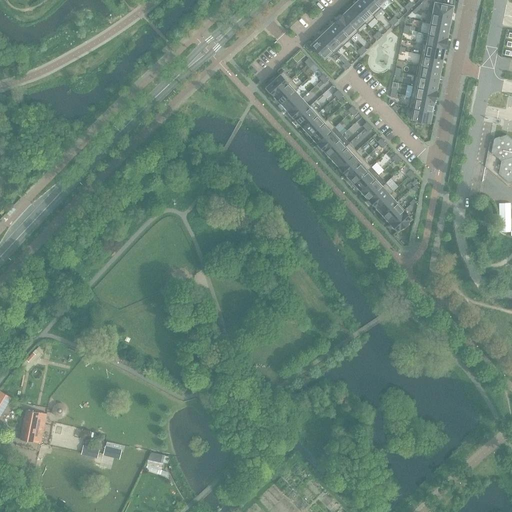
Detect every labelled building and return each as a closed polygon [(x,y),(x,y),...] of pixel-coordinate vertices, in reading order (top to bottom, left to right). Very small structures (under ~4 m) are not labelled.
[(357,0),(354,3),(350,7),(365,23),(366,25),(367,24),(374,17),(375,17),(371,13),(371,14),(358,0),(357,0)] [(373,0),(358,0),(371,14),(371,13),(379,6),(373,0)] [(432,12),(432,13),(451,16),(453,5),(452,5),(451,5),(448,4),(447,4),(447,2),(441,1),(441,2),(440,3),(434,2),(432,12)] [(350,7),(342,14),(357,30),(360,28),(363,25),(365,23),(350,7)] [(425,22),(425,23),(430,24),(430,23),(449,27),(451,16),(432,13),(432,12),(427,11),(427,12),(425,22)] [(342,14),(334,22),(350,38),(357,32),(358,31),(357,30),(342,14)] [(334,22),(326,29),(342,46),(350,38),(334,22)] [(430,24),(428,34),(447,38),(449,27),(430,23),(430,24)] [(326,29),(319,37),(332,51),(333,52),(334,53),(342,46),(326,29)] [(426,44),(444,48),(447,38),(428,34),(426,43),(426,44)] [(319,37),(310,44),(315,49),(314,50),(318,55),(319,54),(320,54),(324,58),(331,51),(332,51),(319,37)] [(422,44),(420,54),(442,59),(444,48),(426,44),(423,43),(422,43),(422,44)] [(420,54),(418,65),(440,69),(442,59),(420,54)] [(416,75),(416,76),(438,80),(440,69),(418,65),(416,75)] [(270,83),(265,87),(273,95),(291,79),(283,71),(280,74),(275,78),(274,77),(269,81),(270,83)] [(415,75),(412,86),(436,91),(438,80),(416,76),(416,75),(415,75)] [(291,79),(273,95),(280,103),(295,90),(295,91),(298,87),(291,79)] [(412,86),(410,96),(434,101),(436,91),(412,86)] [(295,90),(280,103),(288,111),(302,98),(295,91),(295,90)] [(408,107),(413,108),(432,112),(434,101),(410,96),(408,107)] [(302,98),(288,111),(295,119),(309,106),(304,100),(302,98)] [(309,106),(295,119),(302,127),(318,113),(311,105),(311,104),(309,106)] [(411,115),(411,119),(416,120),(417,120),(417,122),(423,123),(423,122),(430,123),(432,112),(413,108),(411,115)] [(318,113),(302,127),(306,132),(305,133),(308,136),(309,135),(325,121),(325,120),(318,113)] [(325,121),(309,135),(315,141),(317,143),(335,127),(327,119),(327,118),(325,120),(325,121)] [(335,127),(317,143),(324,151),(342,135),(335,127)] [(511,139),(506,134),(493,139),(491,152),(501,161),(498,174),(508,182),(511,181),(511,139)] [(342,135),(324,151),(331,159),(349,143),(342,135)] [(349,143),(331,159),(339,167),(356,151),(349,143)] [(356,151),(339,167),(346,175),(364,159),(356,151)] [(364,159),(346,175),(353,183),(371,167),(366,161),(364,159)] [(10,173),(14,169),(10,164),(6,169),(10,173)] [(353,183),(352,184),(355,188),(357,187),(361,191),(378,175),(371,167),(353,183)] [(378,175),(361,191),(368,199),(386,183),(378,175)] [(386,183),(368,199),(375,207),(389,194),(390,194),(393,191),(386,183)] [(389,194),(375,207),(382,215),(397,202),(390,194),(389,194)] [(397,202),(382,215),(390,223),(404,210),(397,202)] [(404,210),(390,223),(397,231),(402,227),(404,229),(408,224),(407,223),(412,218),(404,210)] [(29,362),(36,355),(33,352),(26,360),(29,362)] [(0,391),(0,413),(10,397),(0,391)] [(40,443),(43,428),(42,428),(45,414),(46,414),(46,413),(26,410),(20,439),(40,443)] [(88,440),(90,431),(82,429),(80,438),(88,440)] [(97,457),(99,449),(89,447),(87,455),(97,457)] [(113,457),(114,449),(105,447),(103,454),(113,457)]
